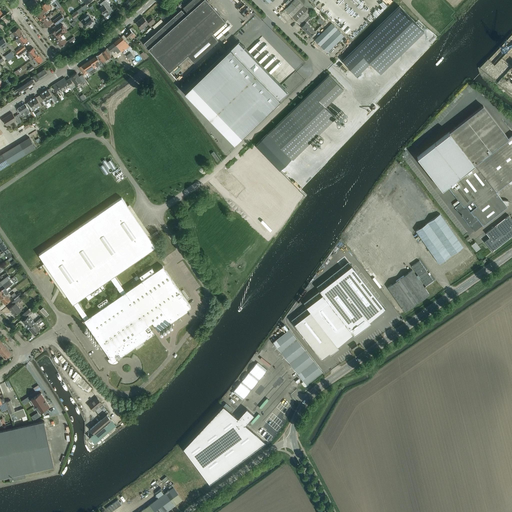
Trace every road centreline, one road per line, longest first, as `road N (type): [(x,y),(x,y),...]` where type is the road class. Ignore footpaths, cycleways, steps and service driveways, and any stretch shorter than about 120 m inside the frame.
road 1 (tertiary): [(293,439),(296,415),(318,387),(511,251)]
road 2 (unclassified): [(222,164),(316,70),(316,60),(257,0)]
road 3 (tertiary): [(187,511),(293,439)]
road 4 (residential): [(116,413),(48,336),(27,348)]
